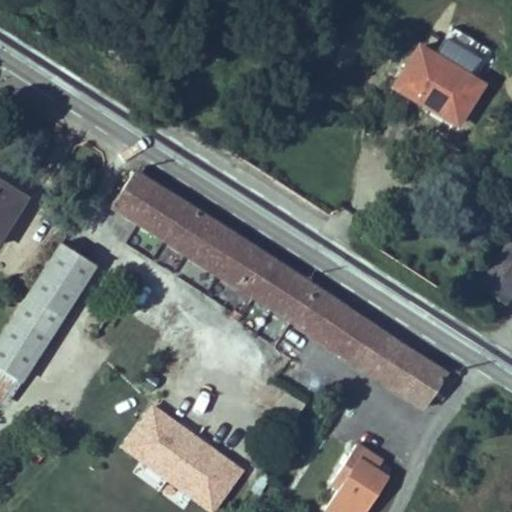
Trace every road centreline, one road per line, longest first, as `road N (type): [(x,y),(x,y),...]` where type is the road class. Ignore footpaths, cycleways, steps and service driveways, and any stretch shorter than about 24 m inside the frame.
road 1 (primary): [(1,51),(480,356)]
road 2 (unknown): [(138,138),(99,208),(97,232),(137,269),(266,353)]
road 3 (residential): [(480,356),(389,511)]
